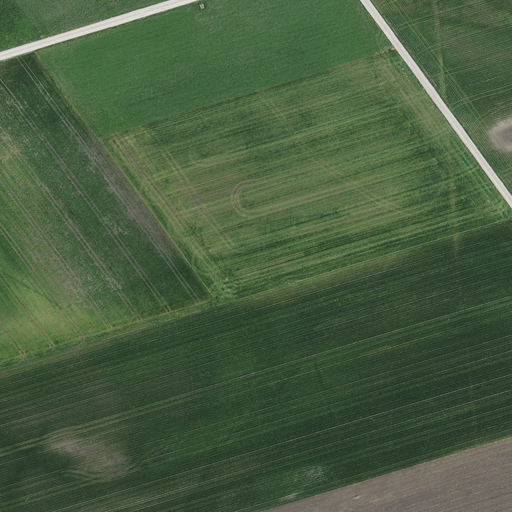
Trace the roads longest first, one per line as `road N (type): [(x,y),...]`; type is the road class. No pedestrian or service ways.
road 1 (track): [(511,202),(365,0)]
road 2 (track): [(0,56),(186,0)]
